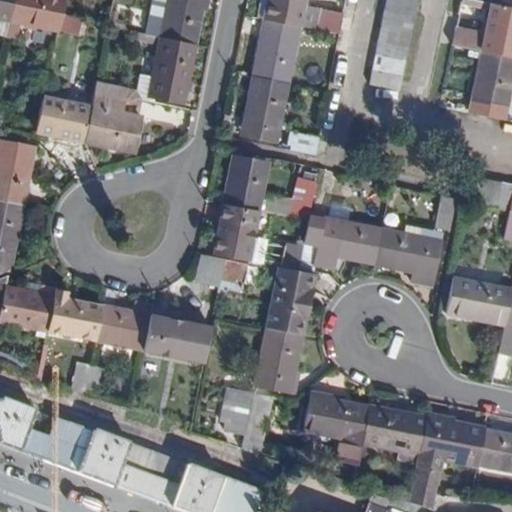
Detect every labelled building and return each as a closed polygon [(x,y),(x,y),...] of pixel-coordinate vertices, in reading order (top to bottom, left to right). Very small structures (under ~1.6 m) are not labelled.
[(0,0),(0,22),(8,24),(13,0),(0,0)] [(56,33),(59,17),(62,0),(13,0),(8,24),(19,26),(56,33)] [(168,0),(160,38),(194,46),(203,0),(168,0)] [(300,28),(339,36),(343,15),(304,7),(305,0),(266,0),(266,1),(273,3),(269,21),(300,28)] [(385,0),(383,12),(413,18),(416,4),(399,0),(385,0)] [(511,0),(490,0),(490,4),(511,8),(511,0)] [(481,52),(511,58),(511,8),(490,4),(481,52)] [(380,26),(410,33),(413,18),(383,12),(380,26)] [(251,78),(288,85),(300,28),(269,21),(266,40),(259,38),(251,78)] [(0,36),(6,38),(8,24),(0,22),(0,36)] [(6,38),(16,40),(19,26),(8,24),(6,38)] [(377,41),(408,47),(410,33),(380,26),(377,41)] [(155,99),(183,104),(194,46),(160,38),(152,79),(158,81),(155,99)] [(374,56),(405,63),(408,47),(377,41),(374,56)] [(470,100),(507,107),(511,80),(511,58),(481,52),(478,52),(476,61),(478,61),(470,100)] [(371,70),(402,77),(405,63),(374,56),(371,70)] [(368,85),(398,92),(402,77),(371,70),(368,85)] [(246,136),(276,142),(288,85),(251,78),(243,117),(249,119),(246,136)] [(98,82),(92,107),(86,136),(85,143),(132,152),(139,117),(119,113),(124,88),(98,82)] [(365,100),(396,107),(398,92),(368,85),(365,100)] [(442,96),(466,101),(468,91),(444,86),(442,96)] [(440,109),(465,114),(468,102),(466,101),(442,96),(440,109)] [(85,143),(86,136),(92,107),(43,97),(36,132),(85,143)] [(362,115),(393,120),(396,107),(365,100),(362,115)] [(289,151),(315,156),(319,137),(289,132),(286,145),(290,146),(289,151)] [(0,202),(22,206),(33,149),(6,143),(2,161),(0,160),(0,202)] [(71,178),(82,166),(59,144),(49,156),(71,178)] [(224,204),(259,211),(269,164),(234,156),(224,204)] [(469,203),(483,206),(488,180),(475,177),(469,203)] [(309,216),(313,199),(313,195),(316,184),(297,180),(290,217),(308,220),(309,216)] [(483,206),(496,209),(501,182),(488,180),(483,206)] [(496,209),(509,212),(511,198),(511,184),(501,182),(496,209)] [(436,222),(449,224),(455,199),(441,196),(436,222)] [(511,241),(511,198),(509,212),(503,240),(511,241)] [(0,276),(9,272),(22,206),(0,202),(0,276)] [(214,253),(249,259),(259,211),(224,204),(214,253)] [(337,258),(375,266),(382,229),(325,217),(324,220),(309,216),(308,220),(303,245),(316,248),(312,266),(335,270),(337,258)] [(404,234),(441,242),(443,233),(406,226),(404,234)] [(410,282),(432,287),(441,242),(404,234),(382,229),(375,266),(411,274),(410,282)] [(280,265),(299,269),(302,249),(284,245),(280,265)] [(219,286),(220,280),(224,259),(202,254),(196,282),(219,286)] [(220,280),(243,285),(248,264),(224,259),(220,280)] [(266,329),(301,336),(313,277),(278,270),(266,329)] [(0,320),(48,330),(55,295),(57,288),(45,285),(44,293),(4,285),(6,276),(0,278),(0,320)] [(464,317),(503,325),(510,290),(453,279),(446,307),(466,311),(464,317)] [(48,330),(95,340),(102,304),(66,297),(68,290),(57,288),(55,295),(48,330)] [(95,340),(142,350),(149,314),(151,305),(139,303),(137,312),(102,304),(95,340)] [(195,350),(205,353),(211,326),(161,316),(163,307),(151,305),(149,314),(142,350),(192,360),(195,350)] [(260,387),(289,393),(301,336),(266,329),(259,368),(264,369),(260,387)] [(511,355),(499,354),(496,377),(510,378),(511,356),(511,355)] [(85,390),(86,386),(89,368),(76,366),(71,386),(85,390)] [(86,386),(98,388),(101,371),(89,368),(86,386)] [(224,428),(244,432),(252,392),(227,386),(220,421),(225,423),(224,428)] [(241,447),(261,453),(272,396),(252,392),(244,432),(241,447)] [(355,467),(360,442),(367,406),(310,395),(303,427),(322,431),(322,435),(340,439),(335,462),(355,467)] [(176,486),(121,465),(129,443),(56,416),(48,437),(27,429),(34,410),(3,399),(0,399),(0,440),(189,511),(230,511),(241,484),(185,463),(176,486)] [(401,450),(420,453),(427,418),(367,406),(360,442),(401,450)] [(444,459),(477,465),(484,430),(427,418),(420,453),(419,459),(411,501),(421,505),(429,507),(437,470),(440,470),(444,459)] [(477,465),(511,471),(511,435),(484,430),(477,465)] [(121,465),(176,486),(185,463),(129,443),(121,465)] [(400,456),(419,459),(420,453),(401,450),(400,456)] [(230,511),(252,511),(260,492),(241,484),(230,511)] [(388,510),(395,511),(414,511),(421,505),(411,501),(393,496),(388,510)] [(364,511),(385,511),(386,510),(368,503),(364,511)]
